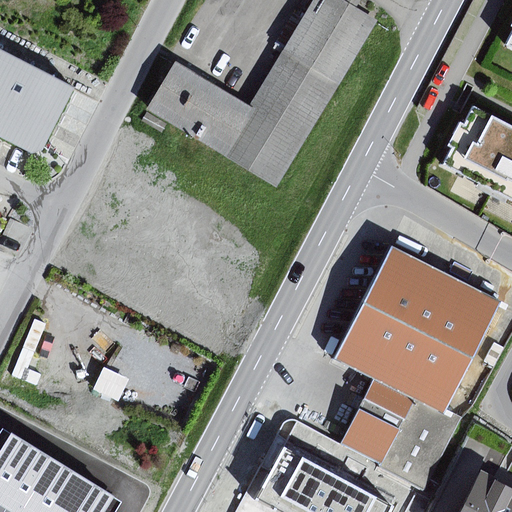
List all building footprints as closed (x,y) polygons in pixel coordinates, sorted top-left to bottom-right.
[(341,0),(313,0),(284,50),(341,85),(378,22),(341,0)] [(341,85),(284,50),(250,106),(177,63),(150,108),(279,186),(341,85)] [(76,87),(0,52),(0,135),(44,155),(76,87)] [(511,129),(470,108),(460,127),(454,124),(444,144),(449,146),(439,167),(511,203),(511,129)] [(0,214),(0,234),(8,219),(0,214)] [(499,303),(394,251),(338,363),(375,381),(443,415),(499,303)] [(443,415),(375,381),(343,444),(427,486),(459,424),(443,415)] [(115,511),(122,502),(2,429),(0,432),(0,511),(115,511)] [(256,500),(277,511),(391,511),(394,507),(285,447),(256,500)] [(511,511),(511,488),(480,473),(461,511),(511,511)]
